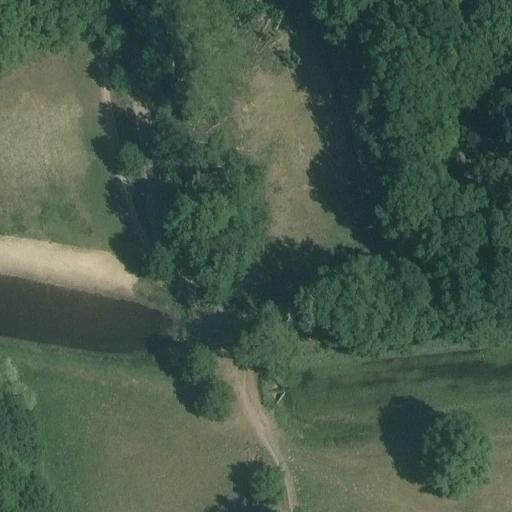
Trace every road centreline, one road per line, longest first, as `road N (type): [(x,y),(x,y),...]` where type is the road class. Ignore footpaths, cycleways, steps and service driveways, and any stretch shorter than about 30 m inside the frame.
road 1 (track): [(111,0),(104,86),(140,229),(152,258),(221,334)]
road 2 (track): [(511,295),(221,334)]
road 3 (track): [(221,334),(274,443),(290,511)]
